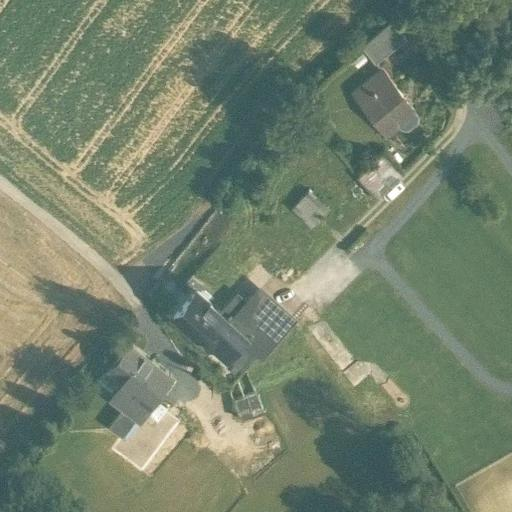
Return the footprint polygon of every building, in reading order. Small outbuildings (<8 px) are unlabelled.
[(393,18),(369,42),(377,52),(390,42),(395,48),(406,39),(393,18)] [(381,67),(354,88),(379,120),(392,111),(397,117),(411,106),(381,67)] [(327,199),(308,182),(291,200),(309,217),(327,199)] [(289,312),(257,283),(229,314),(245,328),(244,329),(261,344),(289,312)] [(229,314),(196,284),(174,308),(197,330),(203,322),(207,326),(211,322),(233,341),(244,329),(245,328),(229,314)] [(158,417),(165,408),(167,406),(154,396),(172,372),(129,340),(109,365),(123,376),(111,391),(124,401),(108,422),(121,432),(125,435),(145,407),(158,417)] [(348,367),(340,372),(345,379),(353,373),(348,367)] [(125,435),(121,432),(111,448),(141,471),(179,419),(165,408),(158,417),(145,407),(125,435)]
